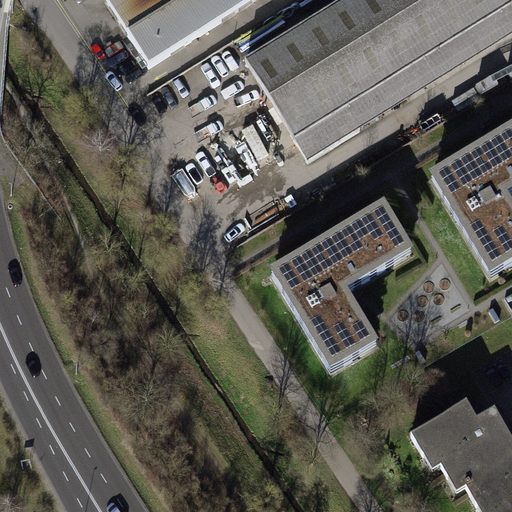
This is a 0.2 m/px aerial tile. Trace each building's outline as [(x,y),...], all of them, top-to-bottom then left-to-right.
[(109,0),(152,69),(262,0),(109,0)] [(511,0),(358,0),(250,68),(310,163),(511,36),(511,0)] [(511,133),(426,185),(488,288),(511,273),(511,216),(505,205),(511,201),(511,133)] [(383,213),(266,282),(328,385),(377,356),(345,303),(413,262),(383,213)] [(466,405),(411,436),(432,473),(440,469),(454,493),(466,486),(480,511),(511,511),(511,442),(496,413),(477,424),(472,415),(466,405)]
